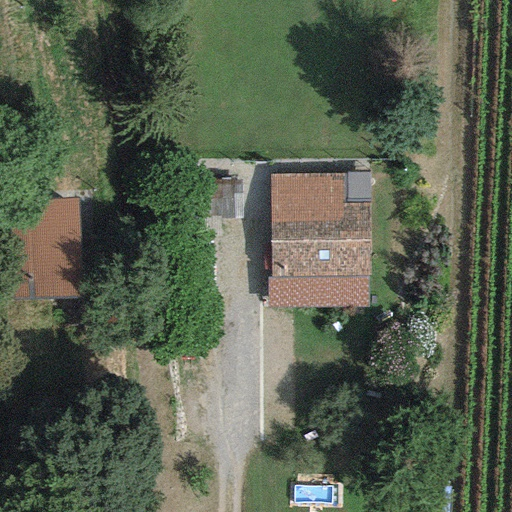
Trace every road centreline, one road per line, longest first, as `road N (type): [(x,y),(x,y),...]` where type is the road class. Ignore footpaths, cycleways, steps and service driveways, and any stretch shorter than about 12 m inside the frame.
road 1 (track): [(466,0),(457,511)]
road 2 (track): [(221,511),(219,281)]
